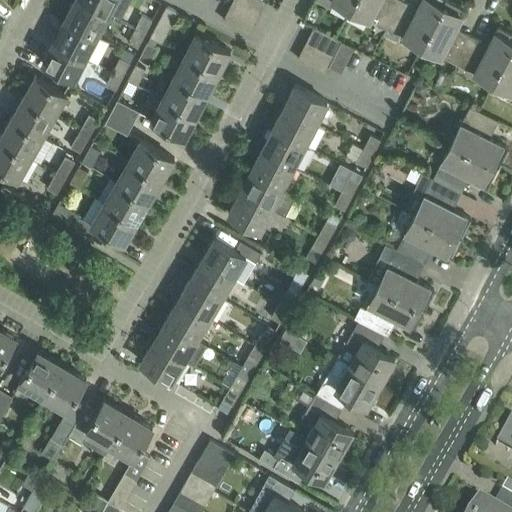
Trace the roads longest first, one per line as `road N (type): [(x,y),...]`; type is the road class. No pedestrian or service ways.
road 1 (residential): [(297,0),(99,353)]
road 2 (residential): [(473,311),(358,511)]
road 3 (residential): [(411,511),(510,331)]
road 4 (residential): [(99,353),(208,416)]
